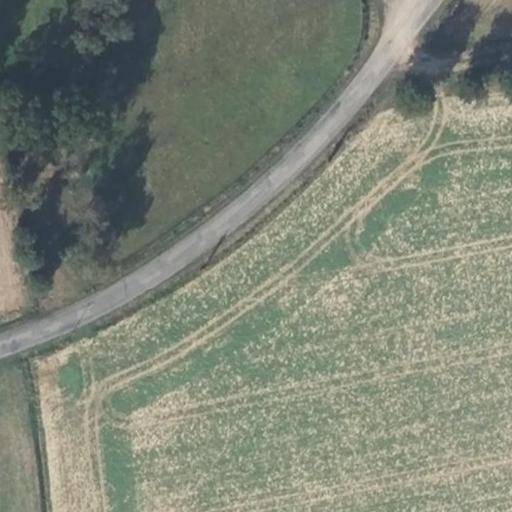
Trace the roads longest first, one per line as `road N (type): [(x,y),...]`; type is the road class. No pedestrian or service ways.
road 1 (unclassified): [(433,0),(307,150),(245,206),(104,301),(0,346)]
road 2 (track): [(386,59),(443,68),(511,58)]
